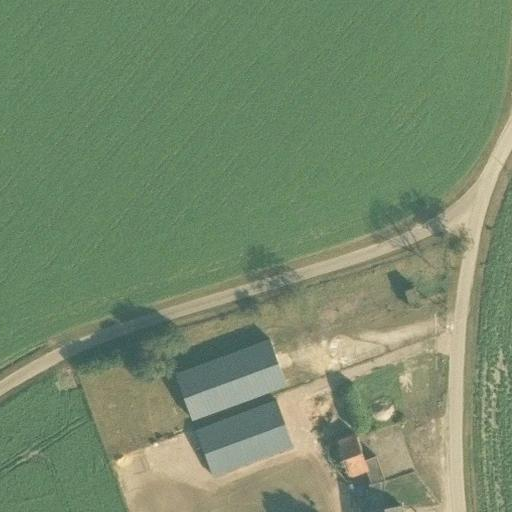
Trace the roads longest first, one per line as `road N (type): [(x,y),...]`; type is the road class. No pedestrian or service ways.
road 1 (unclassified): [(0,397),(49,367),(472,209)]
road 2 (unclassified): [(466,511),(453,425),(472,209)]
